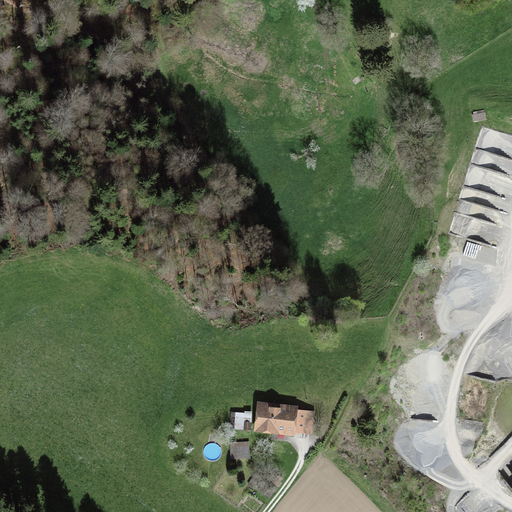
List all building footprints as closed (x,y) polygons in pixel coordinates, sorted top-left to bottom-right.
[(295,410),(295,406),(260,403),(257,427),(274,429),(274,427),(292,429),(292,431),(310,433),(312,412),(295,410)] [(244,416),(230,415),(229,428),(250,430),(251,422),(249,422),(250,414),(244,414),(244,416)] [(248,448),(235,449),(235,457),(248,457),(248,448)] [(249,485),(253,488),(262,474),(259,471),(249,485)] [(263,489),(270,494),(280,479),(274,474),(268,482),(264,479),(258,487),(262,490),(263,489)]
